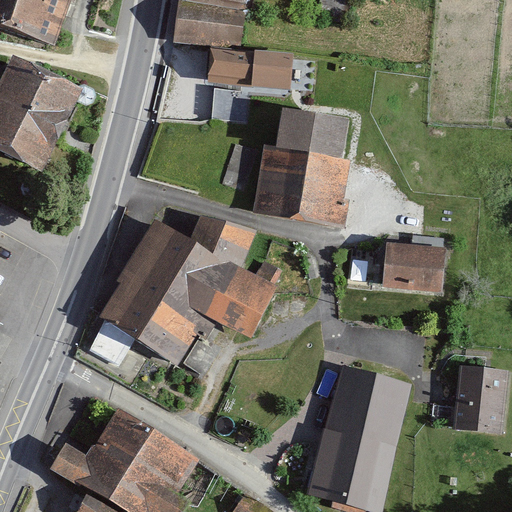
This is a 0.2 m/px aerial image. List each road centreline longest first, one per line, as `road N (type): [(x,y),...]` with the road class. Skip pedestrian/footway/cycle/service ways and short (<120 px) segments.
road 1 (secondary): [(150,0),(88,260),(47,362)]
road 2 (residential): [(47,362),(186,432),(244,472),(281,511)]
road 3 (secondary): [(47,362),(0,476)]
